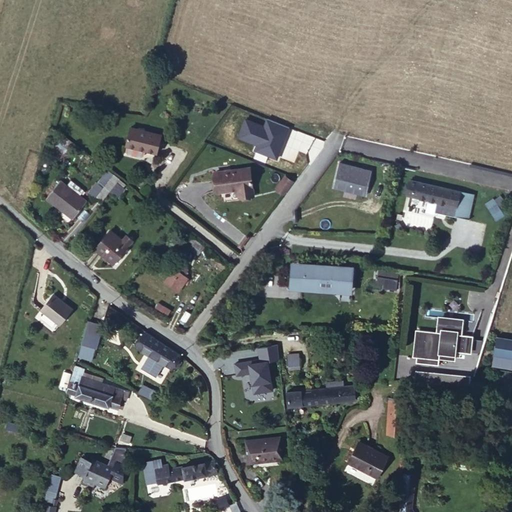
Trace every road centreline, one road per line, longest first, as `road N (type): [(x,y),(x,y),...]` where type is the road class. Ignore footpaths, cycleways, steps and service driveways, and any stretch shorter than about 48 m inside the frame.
road 1 (residential): [(178,345),(330,144)]
road 2 (residential): [(178,345),(0,198)]
road 3 (residential): [(256,511),(212,439),(213,392),(200,361),(178,345)]
road 4 (unknown): [(237,266),(162,203),(161,179),(176,152)]
